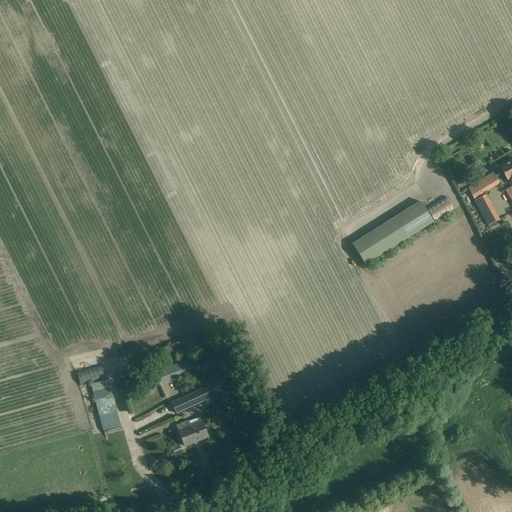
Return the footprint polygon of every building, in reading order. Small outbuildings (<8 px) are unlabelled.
[(511,160),(499,168),(507,181),(508,180),(511,185),(511,186),(504,192),(511,203),(511,204),(511,160)] [(493,172),(468,188),(474,198),(500,182),(493,172)] [(499,219),(486,194),(475,200),(489,225),(499,219)] [(453,209),(445,197),(427,208),(434,220),(453,209)] [(433,223),(420,201),(352,244),(366,265),(433,223)] [(198,355),(155,372),(159,383),(201,366),(202,366),(198,355)] [(127,377),(125,371),(115,374),(117,380),(127,377)] [(150,376),(148,371),(129,378),(135,391),(157,382),(154,374),(150,376)] [(102,432),(120,429),(112,380),(94,383),(102,432)] [(223,392),(219,381),(171,403),(176,414),(216,396),(216,395),(223,392)] [(190,427),(188,422),(177,426),(185,446),(208,437),(201,422),(190,427)]
